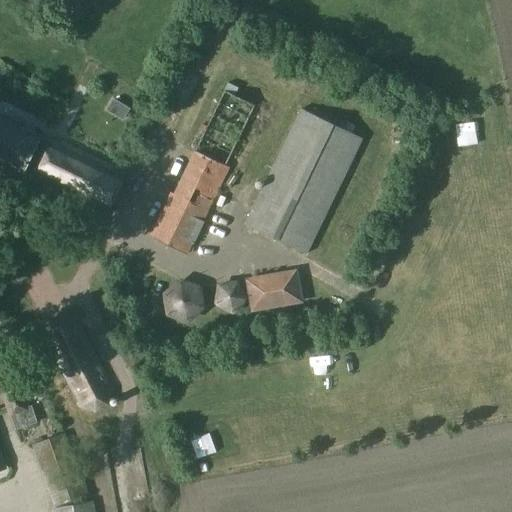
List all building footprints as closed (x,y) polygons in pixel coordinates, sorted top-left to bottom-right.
[(82,18),(95,0),(78,0),(72,9),(82,18)] [(188,255),(229,167),(226,166),(255,106),(223,90),(173,193),(170,192),(149,236),(188,255)] [(308,254),(363,139),(300,109),(245,224),(308,254)] [(39,170),(34,181),(106,215),(127,172),(55,138),(53,142),(41,136),(40,137),(0,117),(0,159),(25,172),(29,164),(39,170)] [(256,323),(303,316),(295,273),(248,281),(256,323)] [(204,307),(200,285),(180,279),(179,279),(162,295),(167,316),(189,323),(204,307)] [(95,412),(109,404),(114,388),(78,319),(62,315),(49,322),(44,337),(78,403),(95,412)] [(31,406),(25,408),(11,371),(0,375),(0,392),(3,391),(18,430),(37,422),(31,406)] [(31,445),(54,506),(89,494),(76,457),(74,458),(65,433),(31,445)] [(313,441),(315,462),(334,460),(331,438),(313,441)] [(181,454),(189,476),(200,472),(191,450),(181,454)] [(53,511),(95,511),(93,502),(53,509),(53,511)]
